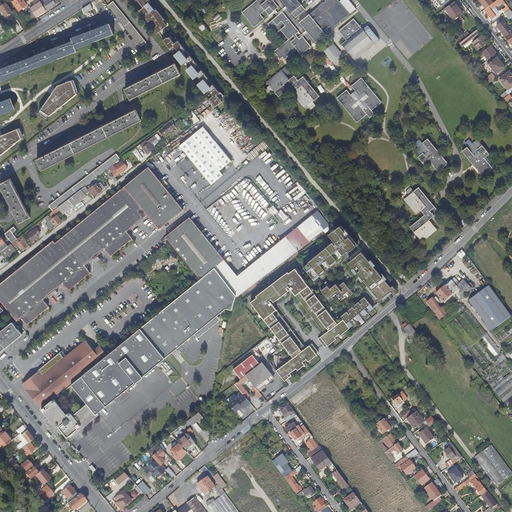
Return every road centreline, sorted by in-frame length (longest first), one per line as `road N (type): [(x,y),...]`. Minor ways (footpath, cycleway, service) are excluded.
road 1 (residential): [(345,345),(511,190)]
road 2 (residential): [(468,511),(345,345)]
road 3 (unknown): [(195,206),(242,168),(263,177),(296,215),(248,253)]
road 4 (residential): [(0,380),(104,511)]
road 5 (residential): [(339,511),(264,409)]
